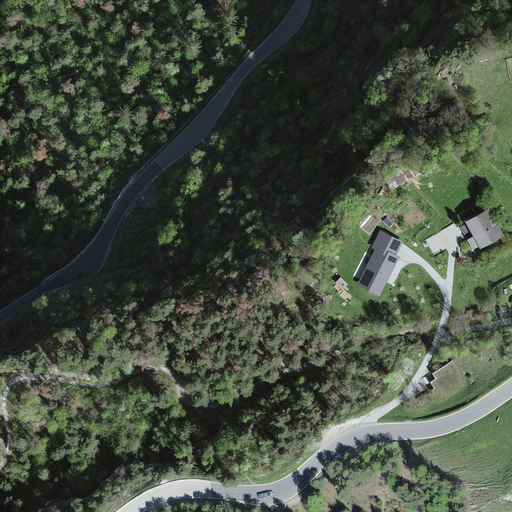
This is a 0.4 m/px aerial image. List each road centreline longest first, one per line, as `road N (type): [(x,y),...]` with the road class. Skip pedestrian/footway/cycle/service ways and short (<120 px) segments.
road 1 (tertiary): [(303,0),(282,33),(126,200),(90,257),(0,318)]
road 2 (tertiary): [(130,511),(170,490),(279,493),(348,439),(446,424),(511,387)]
